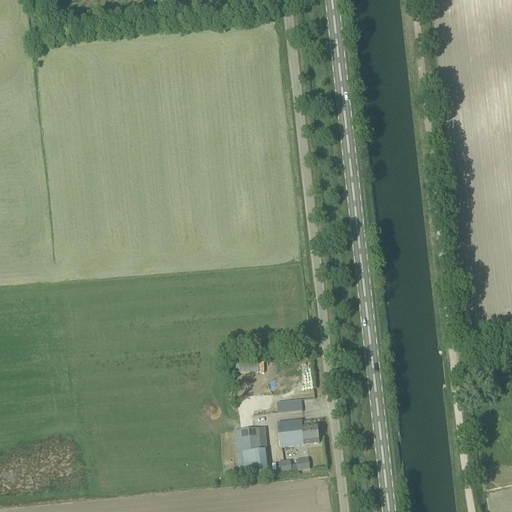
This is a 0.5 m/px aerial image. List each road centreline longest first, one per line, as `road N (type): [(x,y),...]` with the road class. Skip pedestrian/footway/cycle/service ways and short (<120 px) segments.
road 1 (unclassified): [(344,511),(287,0)]
road 2 (track): [(473,511),(416,0)]
road 3 (primary): [(389,511),(332,0)]
